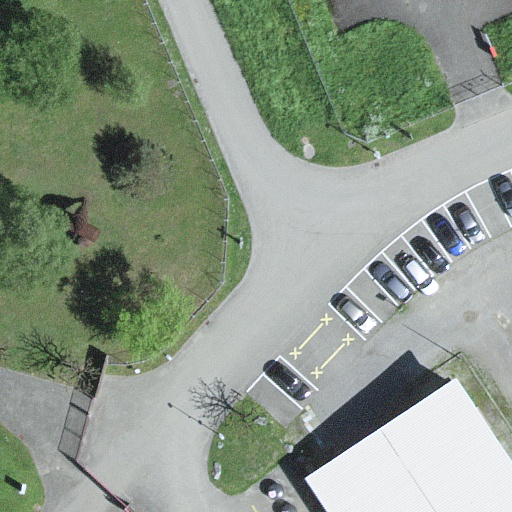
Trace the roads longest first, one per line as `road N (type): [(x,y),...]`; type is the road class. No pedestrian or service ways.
road 1 (track): [(175,511),(167,424),(284,245)]
road 2 (unclassified): [(284,245),(183,0)]
road 3 (residential): [(284,245),(511,126)]
